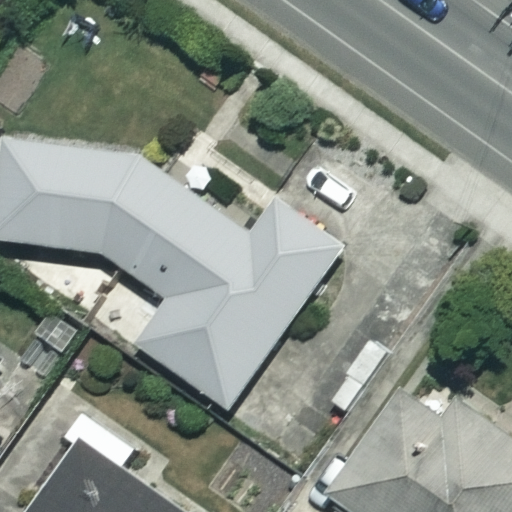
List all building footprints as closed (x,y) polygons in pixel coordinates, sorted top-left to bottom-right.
[(233,411),(344,255),(265,197),(240,230),(138,156),(0,136),(0,237),(94,251),(167,304),(139,344),(233,411)] [(54,379),(85,338),(51,312),(20,352),(54,379)] [(511,511),(511,437),(415,372),(330,497),(353,511),(511,511)] [(33,511),(180,511),(81,443),(33,511)] [(0,474),(11,457),(0,449),(0,474)]
